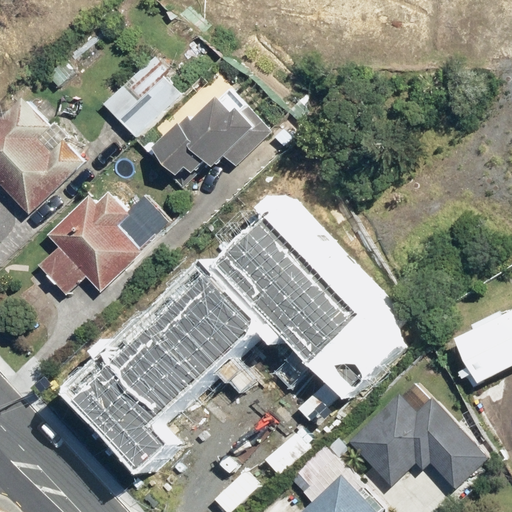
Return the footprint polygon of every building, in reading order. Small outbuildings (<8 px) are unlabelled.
[(165,55),(117,101),(150,135),(198,89),(165,55)] [(167,146),(197,182),(226,158),(231,164),(238,159),(243,165),(283,132),(245,85),(210,114),(208,111),(167,146)] [(68,125),(39,94),(0,129),(0,174),(38,216),(100,160),(79,137),(65,150),(54,138),(68,125)] [(103,194),(59,229),(71,245),(48,263),(75,297),(99,278),(108,291),(155,255),(132,226),(145,216),(123,189),(108,201),(103,194)] [(298,196),(228,263),(283,320),(354,393),(424,326),(298,196)] [(218,253),(85,381),(163,462),(191,435),(177,421),(283,320),(228,263),(218,253)] [(511,314),(472,334),(494,381),(511,372),(511,314)] [(345,409),(304,366),(240,427),(281,470),(345,409)] [(432,473),(442,463),(468,489),(503,454),(444,395),(429,410),(409,389),(355,442),(400,487),(423,465),(432,473)] [(390,511),(372,492),(375,489),(335,445),(298,478),(320,503),(310,511),(390,511)]
